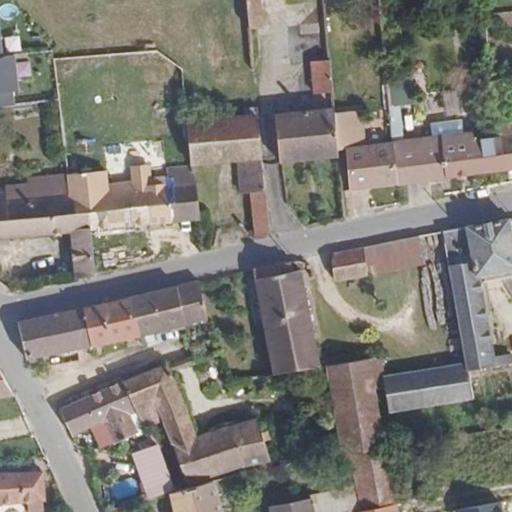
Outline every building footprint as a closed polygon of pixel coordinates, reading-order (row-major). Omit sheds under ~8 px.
[(238,0),(240,14),(257,14),(255,0),(238,0)] [(0,60),(13,59),(9,11),(0,11),(0,60)] [(326,82),(323,50),(306,51),(308,83),(326,82)] [(0,112),(23,110),(19,62),(0,63),(0,112)] [(474,102),(486,101),(484,92),(479,87),(473,94),(474,102)] [(486,108),(486,101),(474,102),(475,107),(481,112),(486,108)] [(346,149),(368,147),(364,111),(357,112),(357,122),(337,123),(339,150),(346,149)] [(357,122),(357,112),(336,114),(337,123),(357,122)] [(340,162),(339,150),(337,123),(336,114),(278,118),(281,167),(340,162)] [(445,124),(447,139),(478,136),(477,121),(445,124)] [(258,246),(277,240),(263,122),(190,131),(195,173),(239,167),(243,198),(252,197),(258,246)] [(511,140),(511,123),(500,124),(502,141),(511,140)] [(445,181),(511,174),(511,140),(502,141),(491,141),(490,135),(478,136),(447,139),(441,140),(445,181)] [(394,145),(398,187),(445,181),(441,140),(394,145)] [(350,193),(398,187),(394,145),(368,147),(346,149),(350,193)] [(85,178),(88,196),(95,236),(177,225),(174,208),(199,206),(196,182),(169,186),(167,175),(152,177),(153,188),(138,190),(135,173),(85,178)] [(13,198),(0,200),(0,247),(71,238),(80,287),(103,281),(95,236),(88,196),(14,207),(13,198)] [(174,208),(177,225),(201,222),(199,206),(174,208)] [(511,277),(511,271),(502,228),(441,235),(471,364),(473,374),(502,370),(499,359),(482,283),(511,277)] [(425,262),(420,237),(366,248),(371,275),(425,262)] [(371,275),(366,248),(331,257),(337,283),(371,275)] [(296,274),(295,268),(257,278),(276,381),(322,372),(302,272),(296,274)] [(209,324),(200,285),(135,303),(144,341),(209,324)] [(144,341),(135,303),(87,316),(95,353),(144,341)] [(95,353),(87,316),(21,334),(32,370),(51,365),(95,353)] [(194,365),(190,357),(167,366),(170,375),(194,365)] [(511,357),(499,359),(502,370),(511,369),(511,357)] [(384,387),(383,382),(379,363),(367,365),(373,390),(384,387)] [(473,374),(471,364),(383,382),(384,387),(390,417),(479,401),(473,374)] [(51,365),(32,370),(43,378),(53,376),(51,365)] [(373,390),(367,365),(324,374),(330,402),(373,393),(373,390)] [(170,375),(167,366),(124,383),(140,425),(159,417),(186,487),(273,461),(257,418),(196,438),(170,375)] [(0,398),(15,396),(0,368),(0,398)] [(124,383),(62,413),(73,440),(90,431),(100,426),(110,448),(143,433),(140,425),(124,383)] [(348,462),(386,452),(373,393),(330,402),(342,462),(348,462)] [(100,426),(90,431),(100,452),(110,448),(100,426)] [(171,496),(179,493),(161,451),(135,462),(153,501),(171,496)] [(379,511),(397,508),(386,452),(348,462),(355,494),(295,511),(379,511)] [(0,472),(0,503),(28,501),(28,511),(37,511),(44,511),(44,498),(45,498),(43,470),(0,472)] [(224,511),(217,484),(179,493),(171,496),(175,511),(224,511)] [(433,511),(432,502),(397,508),(398,511),(433,511)] [(498,511),(497,503),(453,511),(498,511)]
